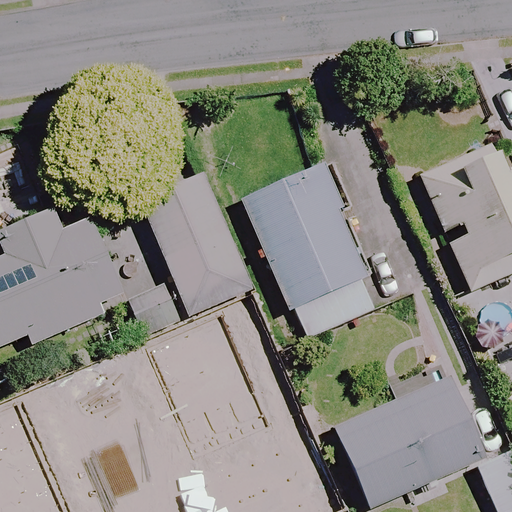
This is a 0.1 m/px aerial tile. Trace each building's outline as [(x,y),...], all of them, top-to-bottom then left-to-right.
[(511,178),(497,144),(412,183),(464,298),(511,275),(511,178)] [(378,310),(315,171),(233,208),(295,347),(378,310)] [(242,293),(191,185),(132,212),(183,321),(242,293)] [(98,307),(115,300),(84,222),(54,234),(47,216),(0,235),(9,259),(0,262),(0,350),(22,342),(25,350),(103,319),(98,307)] [(368,511),(478,465),(443,384),(326,435),(358,511),(368,511)] [(0,472),(42,453),(19,403),(0,411),(0,472)] [(263,511),(281,505),(242,413),(174,442),(182,463),(162,472),(138,415),(78,441),(85,455),(8,488),(17,511),(263,511)] [(511,511),(511,478),(503,457),(469,471),(485,511),(511,511)]
